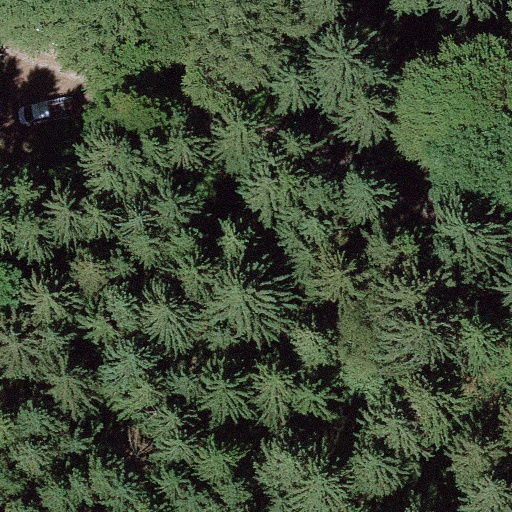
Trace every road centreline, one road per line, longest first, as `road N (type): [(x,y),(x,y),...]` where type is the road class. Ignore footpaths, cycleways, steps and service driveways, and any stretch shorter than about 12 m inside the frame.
road 1 (track): [(511,196),(424,184),(0,27)]
road 2 (track): [(130,511),(0,400)]
